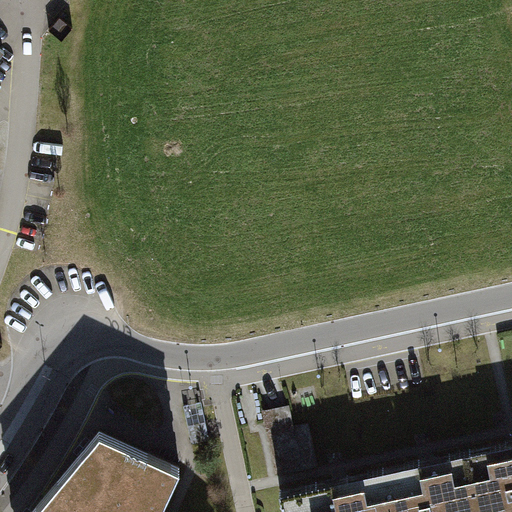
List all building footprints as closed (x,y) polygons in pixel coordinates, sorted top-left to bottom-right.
[(0,31),(0,56),(12,42),(0,31)] [(152,511),(177,457),(97,419),(54,473),(21,511),(152,511)] [(511,511),(511,437),(474,446),(488,511),(511,511)] [(386,465),(396,511),(487,511),(473,446),(386,465)] [(300,485),(305,511),(396,511),(386,466),(300,485)]
